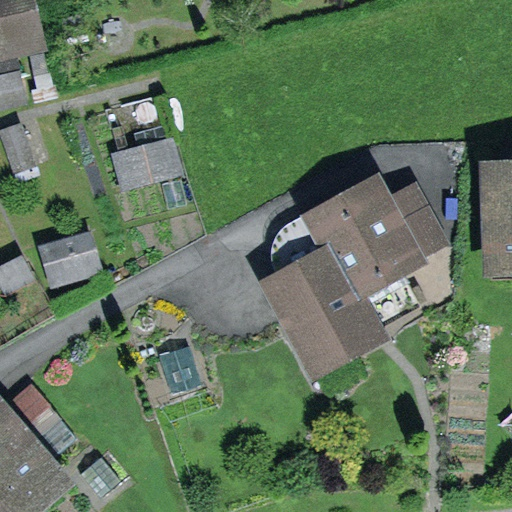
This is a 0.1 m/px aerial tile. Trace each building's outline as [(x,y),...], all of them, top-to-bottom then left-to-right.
[(24,0),(0,0),(0,51),(35,43),(24,0)] [(26,66),(0,70),(0,102),(31,98),(26,66)] [(168,146),(119,159),(126,184),(175,171),(168,146)] [(511,179),(502,180),(505,260),(511,259),(511,179)] [(376,189),(314,222),(333,256),(271,290),(312,365),(418,307),(397,268),(437,247),(437,238),(414,195),(387,210),(376,189)] [(85,240),(46,251),(53,276),(92,264),(85,240)] [(201,385),(188,347),(159,356),(172,395),(201,385)] [(0,424),(0,511),(11,511),(48,481),(0,424)]
